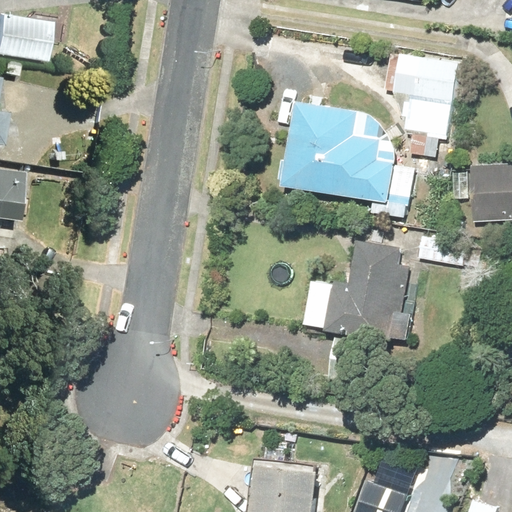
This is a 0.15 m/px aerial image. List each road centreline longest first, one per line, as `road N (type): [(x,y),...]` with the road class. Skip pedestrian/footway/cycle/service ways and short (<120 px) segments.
road 1 (residential): [(129,376),(511,438)]
road 2 (residential): [(195,0),(129,376)]
